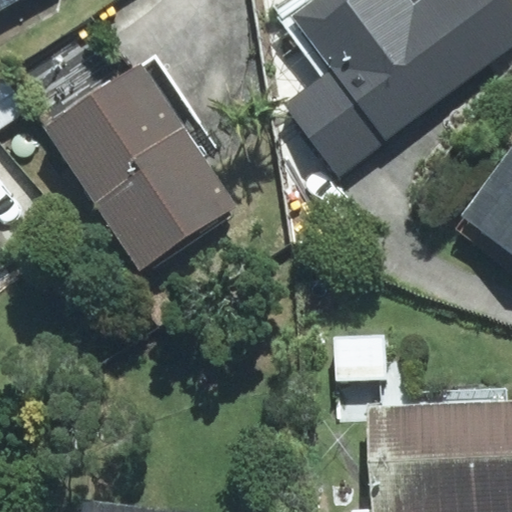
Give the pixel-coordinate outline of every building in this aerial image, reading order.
[(0,0),(0,17),(32,0),(0,0)] [(436,0),(410,21),(393,0),(333,0),(289,34),(328,83),(280,120),(335,191),(511,54),(511,15),(500,0),(436,0)] [(83,119),(136,82),(99,31),(48,65),(83,119)] [(233,221),(136,82),(83,119),(42,148),(139,287),(233,221)] [(511,148),(456,228),(511,266),(511,148)] [(325,366),(323,410),(379,412),(381,369),(325,366)] [(511,511),(511,407),(362,417),(368,511),(511,511)]
